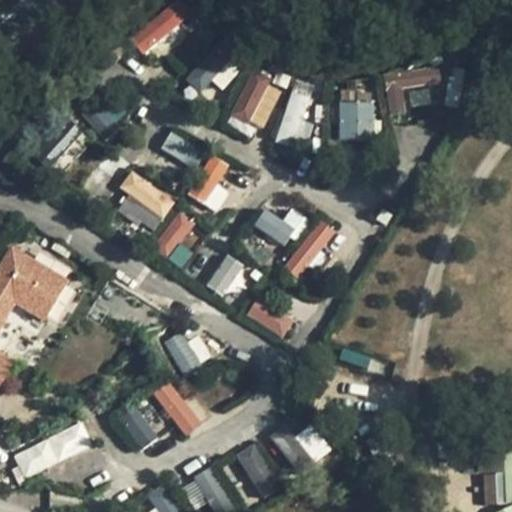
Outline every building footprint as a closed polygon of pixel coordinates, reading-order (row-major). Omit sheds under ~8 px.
[(141,54),(182,25),(169,6),(128,35),(141,54)] [(182,78),(204,96),(242,49),(220,31),(182,78)] [(388,114),(406,113),(403,88),(440,84),(439,67),(384,72),(388,114)] [(250,71),(227,117),(260,134),(283,87),(250,71)] [(274,142),(300,150),(317,98),(291,90),(274,142)] [(338,101),(339,141),(374,140),(373,100),(338,101)] [(94,131),(113,124),(105,101),(85,108),(94,131)] [(171,130),(160,149),(200,171),(211,151),(171,130)] [(187,195),(217,211),(228,190),(218,185),(230,164),(210,153),(187,195)] [(133,173),(113,207),(155,231),(175,197),(133,173)] [(305,218),(291,208),(282,220),(265,208),(253,225),(284,247),(305,218)] [(152,245),(168,257),(195,222),(179,210),(152,245)] [(300,280),(336,229),(320,218),(284,269),(300,280)] [(67,283),(8,248),(0,260),(0,390),(2,392),(19,369),(0,351),(0,341),(17,310),(44,323),(67,283)] [(226,254),(206,286),(225,298),(245,266),(226,254)] [(258,296),(245,314),(281,339),(294,320),(258,296)] [(178,331),(161,343),(185,375),(211,356),(196,335),(186,343),(178,331)] [(152,394),(186,436),(202,423),(168,381),(152,394)] [(157,437),(131,400),(106,417),(132,454),(157,437)] [(25,479),(92,447),(80,422),(13,454),(25,479)] [(302,475),(332,449),(309,422),(296,433),(287,422),(269,438),(302,475)] [(237,452),(259,500),(280,490),(258,442),(237,452)] [(485,502),(511,499),(511,454),(504,455),(506,473),(483,475),(485,502)] [(482,456),(481,471),(502,472),(503,457),(482,456)] [(182,484),(194,509),(208,502),(213,511),(234,511),(212,469),(182,484)]
